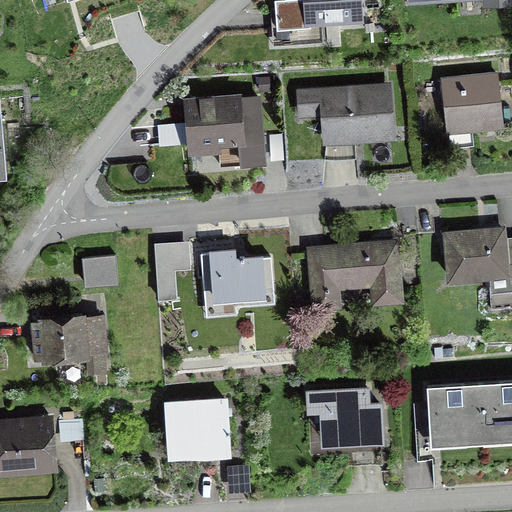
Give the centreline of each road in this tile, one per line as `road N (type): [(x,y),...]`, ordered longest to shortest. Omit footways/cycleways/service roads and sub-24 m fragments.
road 1 (residential): [(46,222),(511,184)]
road 2 (residential): [(237,0),(124,114),(46,222)]
road 3 (residential): [(511,497),(270,511)]
